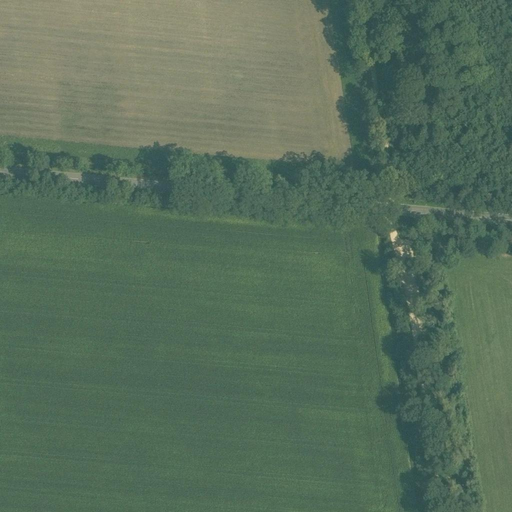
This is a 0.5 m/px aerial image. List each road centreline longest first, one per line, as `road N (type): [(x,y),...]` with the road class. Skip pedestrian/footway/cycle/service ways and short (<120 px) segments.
road 1 (track): [(443,511),(361,0)]
road 2 (tertiary): [(0,172),(511,220)]
